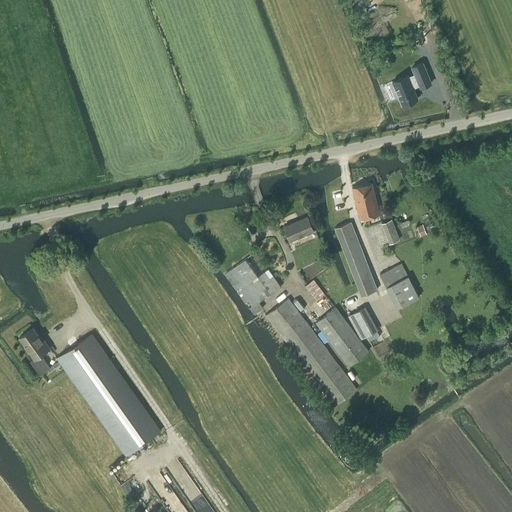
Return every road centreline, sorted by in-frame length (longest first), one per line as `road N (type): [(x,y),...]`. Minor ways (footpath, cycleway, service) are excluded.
road 1 (unclassified): [(0,225),(511,113)]
road 2 (track): [(223,511),(99,330)]
